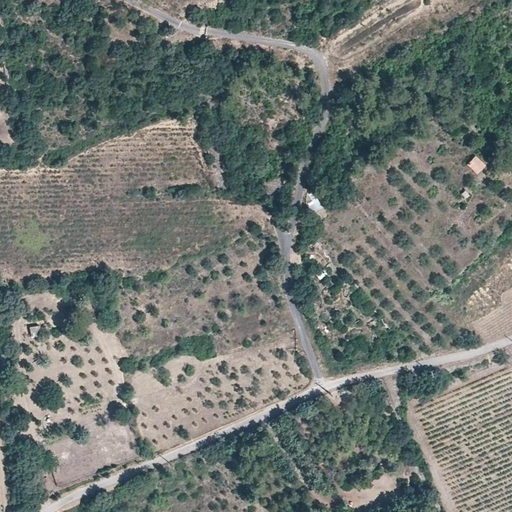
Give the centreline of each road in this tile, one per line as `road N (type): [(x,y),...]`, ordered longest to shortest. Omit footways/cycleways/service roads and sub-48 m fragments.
road 1 (unclassified): [(320,387),(285,283),(286,244),(325,101),(316,59),(180,25),(128,0)]
road 2 (unclassified): [(320,387),(55,511)]
road 3 (unclassified): [(511,340),(320,387)]
